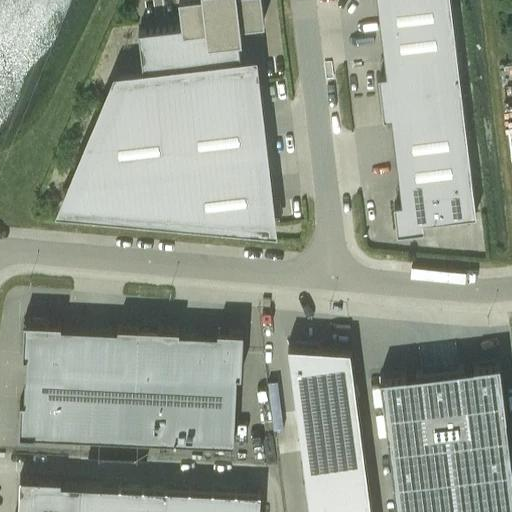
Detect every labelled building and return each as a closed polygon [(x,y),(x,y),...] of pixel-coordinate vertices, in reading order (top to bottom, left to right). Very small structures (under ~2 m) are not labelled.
[(275,223),(256,59),(240,61),(237,33),(241,33),(240,22),(264,19),(261,0),(179,0),(182,23),(138,28),(143,72),(118,75),(64,203),(275,223)] [(263,0),(265,19),(278,18),(276,0),(263,0)] [(376,0),(380,28),(452,20),(450,0),(376,0)] [(385,72),(378,73),(381,94),(460,85),(452,20),(380,28),(385,72)] [(460,85),(381,94),(383,115),(390,114),(395,157),(468,148),(460,85)] [(400,201),(393,201),(397,230),(423,227),(422,219),(475,213),(469,157),(468,148),(395,157),(396,166),(400,201)] [(34,432),(233,441),(236,371),(241,371),(243,328),(229,327),(229,331),(179,329),(179,325),(157,324),(157,328),(139,327),(139,323),(117,322),(117,326),(49,323),(49,319),(23,318),(22,353),(26,353),(24,398),(20,398),(19,419),(23,420),(23,428),(18,428),(18,431),(34,432)] [(371,511),(353,372),(355,371),(354,370),(353,370),(350,346),(324,344),(324,342),(323,342),(322,342),(322,343),(287,341),(309,511),(371,511)] [(406,371),(380,374),(396,511),(511,511),(511,463),(499,359),(473,362),(473,363),(464,364),(463,364),(457,364),(422,369),(416,369),(416,370),(406,371)] [(20,474),(18,511),(259,511),(261,489),(61,480),(61,476),(21,474),(20,474)]
